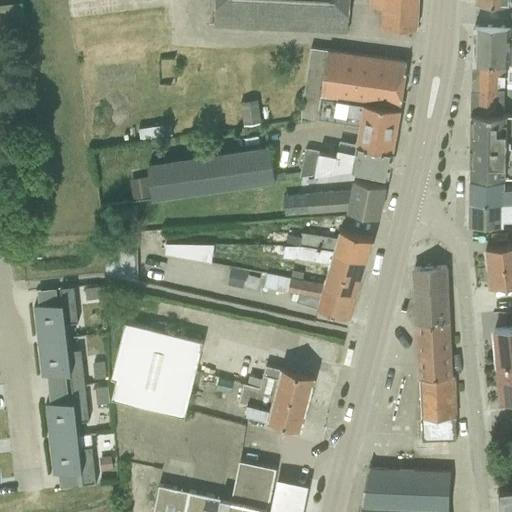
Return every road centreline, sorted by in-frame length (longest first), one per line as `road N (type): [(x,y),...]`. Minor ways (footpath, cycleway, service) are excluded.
road 1 (unclassified): [(485,511),(459,259),(442,230),(405,211)]
road 2 (tertiary): [(332,511),(405,211)]
road 3 (tertiary): [(405,211),(443,0)]
road 4 (residential): [(25,467),(0,260)]
